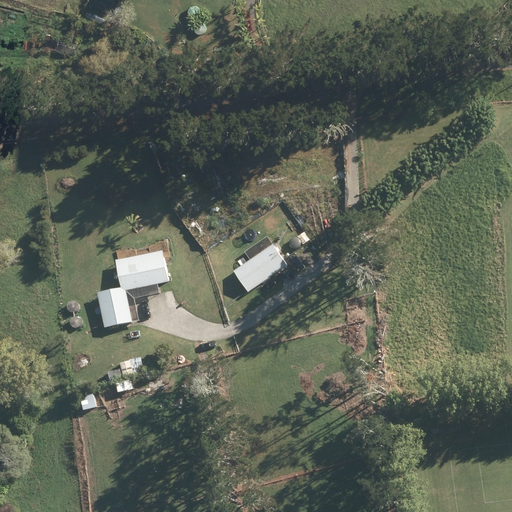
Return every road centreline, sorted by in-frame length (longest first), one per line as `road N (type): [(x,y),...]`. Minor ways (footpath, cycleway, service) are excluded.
road 1 (track): [(0,130),(194,115),(511,65)]
road 2 (track): [(348,91),(344,244),(228,330),(181,326),(153,303)]
